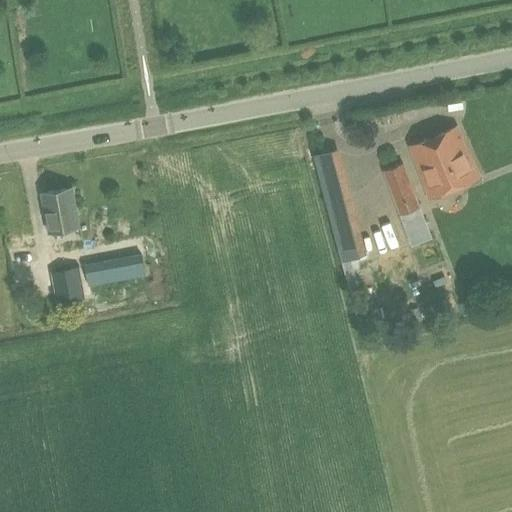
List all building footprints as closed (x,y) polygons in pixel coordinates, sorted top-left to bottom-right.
[(457,125),(408,146),(429,197),(479,177),(457,125)] [(403,162),(383,169),(399,214),(419,206),(403,162)] [(338,173),(319,178),(325,202),(345,197),(338,173)] [(72,187),(40,193),(48,231),(79,225),(72,187)] [(360,235),(335,241),(340,261),(365,254),(360,235)] [(117,280),(113,258),(99,261),(103,282),(117,280)] [(79,264),(54,270),(59,295),(60,301),(92,295),(91,289),(86,263),(79,264)] [(355,287),(352,272),(346,274),(349,288),(355,287)]
